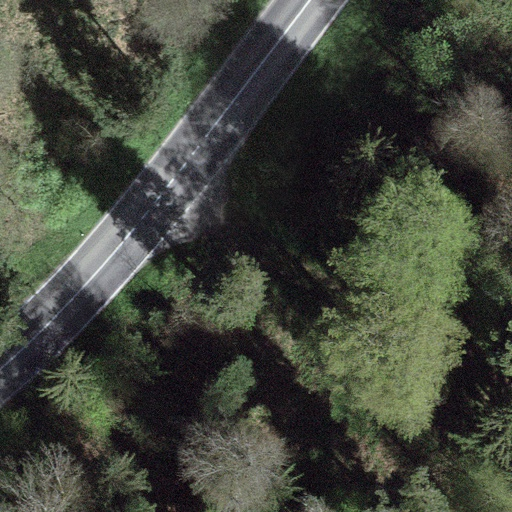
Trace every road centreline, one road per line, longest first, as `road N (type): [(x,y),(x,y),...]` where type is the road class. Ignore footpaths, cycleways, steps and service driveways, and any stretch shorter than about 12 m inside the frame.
road 1 (tertiary): [(309,0),(114,252),(0,366)]
road 2 (track): [(190,150),(353,270),(511,346)]
